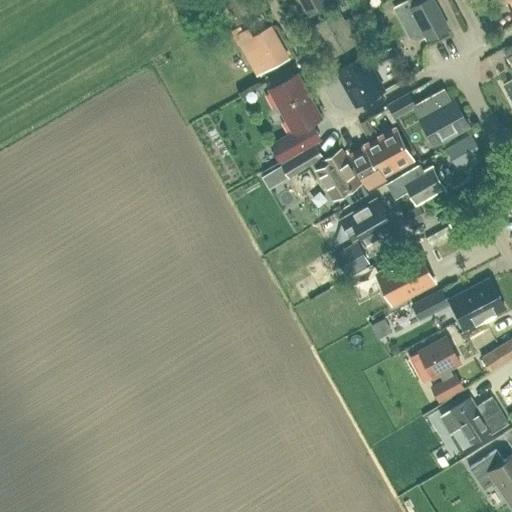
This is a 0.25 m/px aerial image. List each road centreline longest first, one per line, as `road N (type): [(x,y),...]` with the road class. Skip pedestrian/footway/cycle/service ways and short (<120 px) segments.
road 1 (residential): [(269,0),(335,125),(457,62)]
road 2 (residential): [(511,262),(485,217),(482,187),(495,127)]
